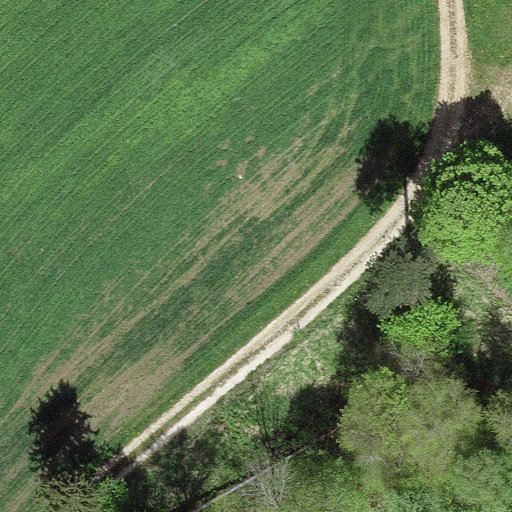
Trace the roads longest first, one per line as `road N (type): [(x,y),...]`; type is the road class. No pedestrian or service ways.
road 1 (track): [(460,147),(340,286),(82,511)]
road 2 (track): [(511,326),(481,302),(414,201)]
road 3 (track): [(449,0),(460,147)]
